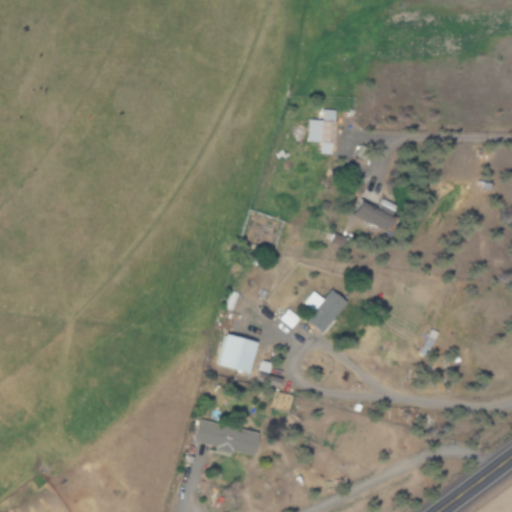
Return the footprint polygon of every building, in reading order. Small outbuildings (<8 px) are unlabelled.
[(312,141),(328,142),(329,120),(314,119),(312,141)] [(375,229),(385,214),(356,195),(346,210),(375,229)] [(316,298),(308,291),(298,302),(307,309),(298,320),(314,333),(340,302),(324,289),(316,298)] [(275,317),(287,327),(295,318),(283,308),(275,317)] [(249,341),(218,332),(209,364),(240,372),(249,341)] [(246,454),(251,430),(193,419),(188,443),(246,454)]
